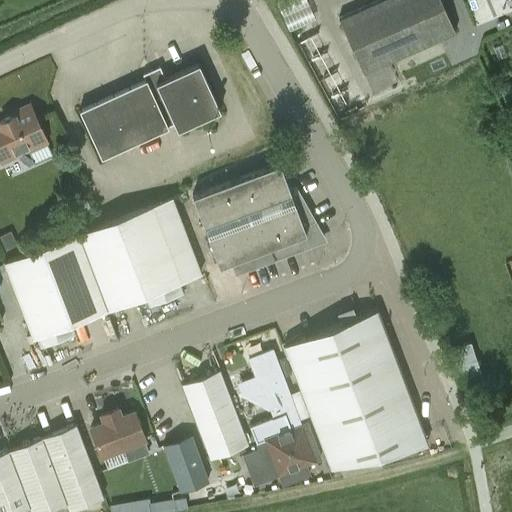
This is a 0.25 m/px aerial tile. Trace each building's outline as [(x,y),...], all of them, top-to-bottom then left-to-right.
[(374,0),(337,17),(362,74),(455,32),(440,0),(374,0)] [(502,44),(494,47),(498,58),(507,55),(502,44)] [(100,157),(173,124),(176,129),(219,110),(198,62),(164,77),(159,67),(142,74),(144,79),(78,109),(100,157)] [(511,82),(501,87),(509,105),(511,103),(511,82)] [(0,157),(27,145),(29,139),(42,133),(28,101),(10,109),(11,112),(0,116),(0,157)] [(278,162),(191,195),(203,227),(218,265),(230,260),(235,273),(310,245),(326,239),(294,184),(288,187),(278,162)] [(69,320),(108,306),(144,292),(148,303),(182,291),(178,279),(201,271),(172,194),(2,258),(32,335),(35,333),(40,345),(74,332),(69,320)] [(10,230),(0,234),(0,238),(5,250),(17,245),(10,230)] [(375,309),(319,330),(282,344),(329,467),(426,442),(375,309)] [(448,348),(460,385),(483,379),(470,340),(448,348)] [(249,425),(255,439),(256,442),(265,438),(278,473),(314,459),(271,348),(248,357),(255,375),(243,379),(249,397),(268,406),(280,402),(284,411),(249,425)] [(286,357),(278,360),(283,375),(291,371),(286,357)] [(247,443),(247,442),(219,368),(181,382),(209,457),(247,443)] [(89,425),(100,454),(144,438),(133,409),(120,414),(117,406),(99,412),(102,420),(89,425)] [(40,435),(66,501),(69,508),(102,495),(75,421),(40,435)] [(163,443),(180,489),(207,479),(190,433),(163,443)] [(40,435),(7,448),(28,504),(31,511),(36,511),(66,501),(40,435)] [(0,511),(8,511),(28,504),(7,448),(0,450),(0,511)] [(174,498),(176,508),(186,506),(184,496),(174,498)] [(172,498),(149,502),(150,511),(151,511),(173,508),(172,498)] [(128,511),(127,501),(109,504),(110,511),(128,511)]
